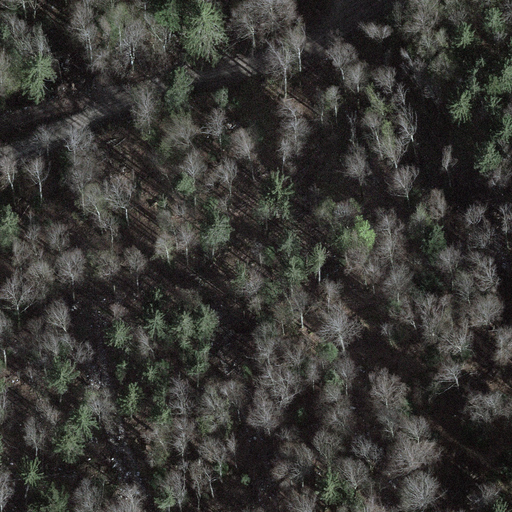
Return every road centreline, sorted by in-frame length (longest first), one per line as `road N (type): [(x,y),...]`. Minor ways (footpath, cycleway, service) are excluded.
road 1 (track): [(380,0),(316,44),(167,88),(0,162)]
road 2 (track): [(0,128),(85,99),(143,98)]
